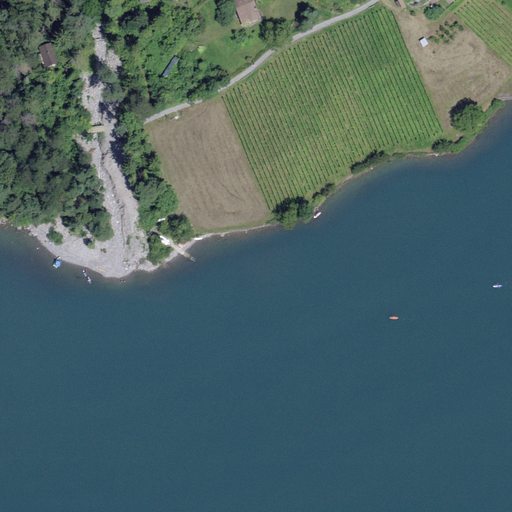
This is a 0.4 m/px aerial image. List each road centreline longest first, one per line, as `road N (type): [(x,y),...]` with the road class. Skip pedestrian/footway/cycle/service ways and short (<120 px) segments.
road 1 (residential): [(375,0),(276,47),(190,104),(102,126)]
road 2 (track): [(145,117),(151,90),(181,45),(185,0)]
